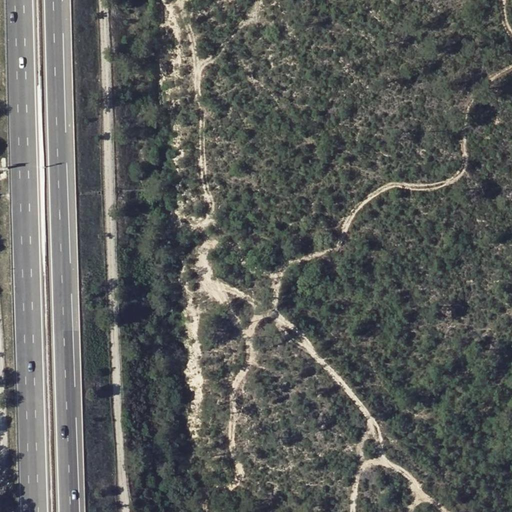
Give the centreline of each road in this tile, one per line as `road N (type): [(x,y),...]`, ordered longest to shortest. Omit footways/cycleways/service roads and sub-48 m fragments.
road 1 (track): [(205,511),(209,489),(235,484),(240,471),(231,389),(246,365),(255,316),(267,310),(286,267),(332,248),(355,209),(381,190),(426,186),(463,171),(473,95),(511,66)]
road 2 (track): [(445,511),(381,463),(360,406),(293,331),(208,278),(202,112),(181,7)]
road 3 (track): [(124,511),(102,0)]
road 4 (motorway): [(20,0),(34,511)]
road 5 (motorway): [(72,511),(59,0)]
